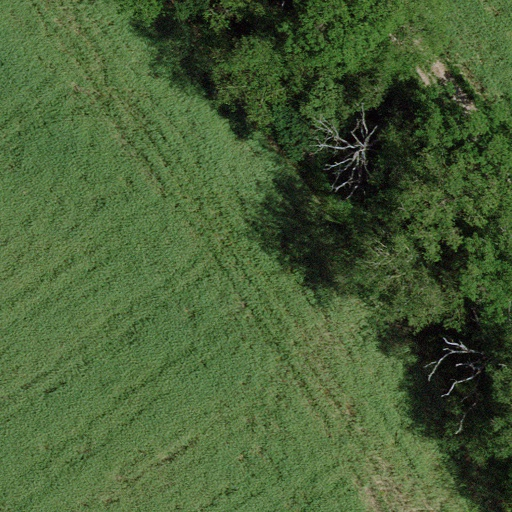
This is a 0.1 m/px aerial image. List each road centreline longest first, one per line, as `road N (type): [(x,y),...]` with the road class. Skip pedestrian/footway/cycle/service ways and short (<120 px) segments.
road 1 (track): [(201,0),(403,273),(511,452)]
road 2 (track): [(511,215),(427,80),(363,0)]
